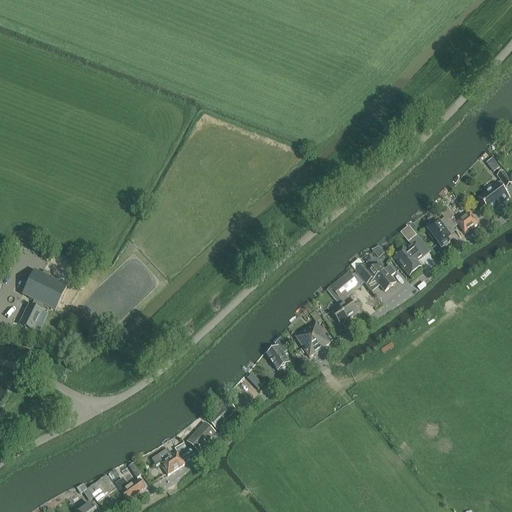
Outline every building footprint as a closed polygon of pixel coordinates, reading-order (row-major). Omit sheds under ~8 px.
[(493,158),(488,163),(495,171),(501,166),(493,158)] [(510,199),(502,189),(505,187),(506,188),(511,183),(504,173),(498,177),(502,182),(499,184),(498,184),(479,199),(491,214),(510,199)] [(446,220),(453,229),(458,226),(465,235),(478,225),(471,215),(466,218),(463,214),(455,221),(448,212),(443,216),(446,220)] [(455,232),(453,229),(446,220),(428,233),(431,236),(429,237),(433,243),(435,242),(442,251),(450,245),(448,242),(452,240),(449,237),(455,232)] [(413,224),(409,227),(414,232),(418,229),(413,224)] [(414,233),(408,239),(411,242),(417,237),(414,233)] [(407,250),(395,259),(410,277),(422,268),(418,263),(426,256),(416,244),(408,251),(407,250)] [(371,275),(365,267),(357,274),(367,286),(375,280),(385,292),(396,284),(392,279),(397,275),(391,268),(386,272),(381,266),(371,275)] [(68,288),(34,271),(23,294),(36,301),(33,307),(30,305),(20,325),(34,332),(44,312),(41,311),(44,305),(57,311),(68,288)] [(331,289),(344,305),(332,313),(341,326),(359,313),(348,297),(360,287),(349,274),(331,289)] [(365,284),(357,274),(352,278),(360,287),(365,284)] [(452,296),(443,304),(450,312),(458,306),(457,305),(459,304),(452,296)] [(316,313),(311,316),(317,324),(322,321),(316,313)] [(296,338),(310,359),(331,344),(316,324),(296,338)] [(290,364),(282,352),(288,348),(281,338),(276,343),(279,347),(267,355),(278,373),(290,364)] [(259,383),(255,387),(258,391),(263,387),(259,383)] [(207,422),(216,430),(236,411),(227,402),(207,422)] [(188,444),(198,453),(216,433),(202,421),(199,425),(202,428),(188,444)] [(160,465),(168,477),(185,465),(183,462),(192,456),(183,444),(174,451),(177,454),(172,457),(168,450),(152,461),(156,468),(160,465)] [(134,465),(132,466),(129,468),(137,480),(142,476),(134,465)] [(115,470),(109,474),(114,481),(119,477),(115,470)] [(124,499),(115,485),(113,486),(106,477),(87,490),(102,511),(110,511),(124,503),(122,500),(124,499)] [(115,485),(124,499),(126,502),(145,489),(139,480),(128,487),(123,480),(115,485)] [(70,493),(60,500),(68,511),(76,511),(81,509),(70,493)] [(99,511),(94,503),(91,505),(90,504),(77,511),(99,511)]
